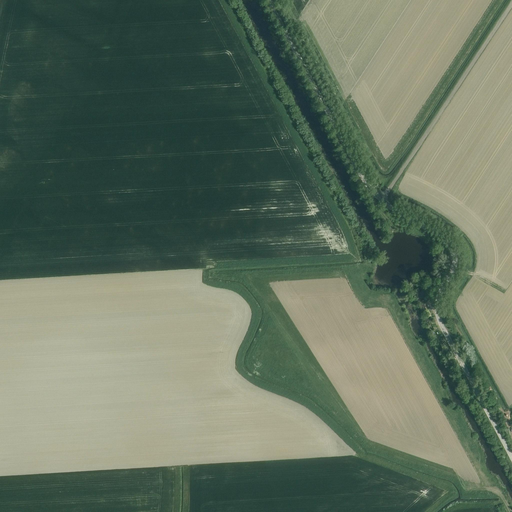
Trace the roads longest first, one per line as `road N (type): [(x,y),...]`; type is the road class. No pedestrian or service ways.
road 1 (tertiary): [(511,457),(438,318),(437,300),(455,262),(451,247),(367,185),(267,0)]
road 2 (track): [(379,198),(511,4)]
